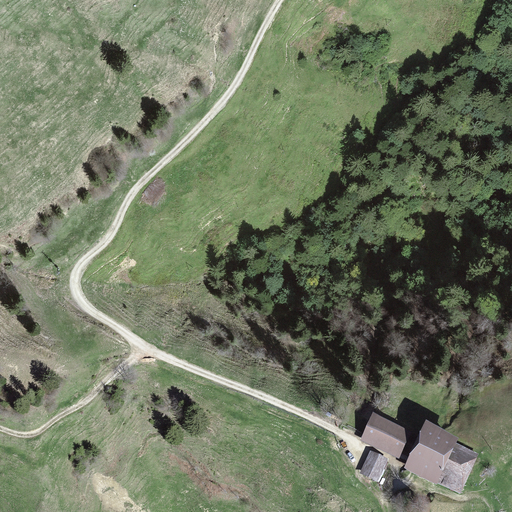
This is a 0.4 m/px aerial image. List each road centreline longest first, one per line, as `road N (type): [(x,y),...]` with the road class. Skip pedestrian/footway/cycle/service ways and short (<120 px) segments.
road 1 (track): [(399,484),(390,461),(144,345),(73,292),(76,267),(107,239),(143,177),(226,94),(278,0)]
road 2 (track): [(144,345),(93,394),(37,431),(0,427)]
